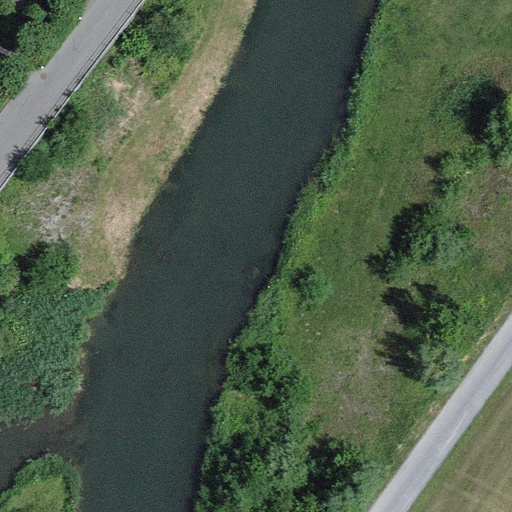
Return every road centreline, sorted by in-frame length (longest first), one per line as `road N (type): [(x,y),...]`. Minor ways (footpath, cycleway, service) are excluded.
road 1 (unclassified): [(0,168),(127,0)]
road 2 (track): [(511,348),(392,511)]
